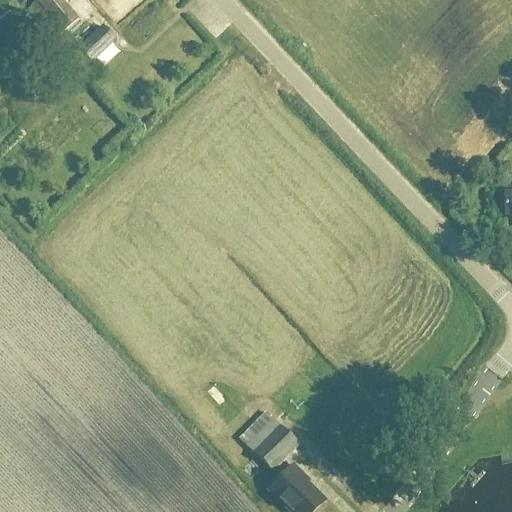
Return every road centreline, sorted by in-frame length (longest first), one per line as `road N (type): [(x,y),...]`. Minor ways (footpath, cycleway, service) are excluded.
road 1 (unclassified): [(511,306),(224,0)]
road 2 (unclassified): [(397,511),(511,349)]
